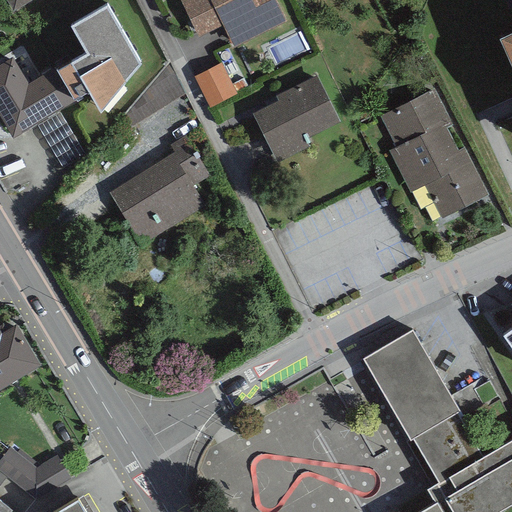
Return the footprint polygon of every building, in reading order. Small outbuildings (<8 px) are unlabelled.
[(6,0),(13,10),(28,0),(6,0)] [(181,0),(199,35),(221,24),(232,47),(287,21),(276,0),(181,0)] [(107,1),(71,22),(86,49),(57,66),(74,96),(87,88),(100,110),(140,60),(107,1)] [(511,26),(498,33),(511,62),(511,26)] [(13,55),(0,62),(0,114),(13,136),(76,99),(74,96),(57,66),(56,65),(28,81),(13,55)] [(221,63),(194,76),(210,107),(236,94),(221,63)] [(277,101),(252,113),(277,162),(308,146),(304,139),(339,122),(316,76),(275,96),(277,101)] [(433,87),(380,115),(396,146),(389,149),(411,190),(425,183),(442,217),(487,194),(463,146),(458,149),(447,126),(452,124),(433,87)] [(165,157),(109,191),(141,244),(205,205),(192,184),(210,173),(186,134),(160,149),(165,157)] [(0,391),(41,367),(17,326),(1,335),(0,332),(0,391)] [(511,326),(503,332),(511,344),(511,326)] [(427,487),(435,501),(415,511),(493,511),(511,501),(511,437),(482,455),(457,411),(459,409),(412,329),(365,357),(438,481),(427,487)] [(38,467),(10,446),(0,459),(0,470),(37,498),(70,479),(56,456),(38,467)] [(86,511),(77,496),(53,510),(53,511),(86,511)] [(0,511),(7,511),(12,507),(0,497),(0,511)]
